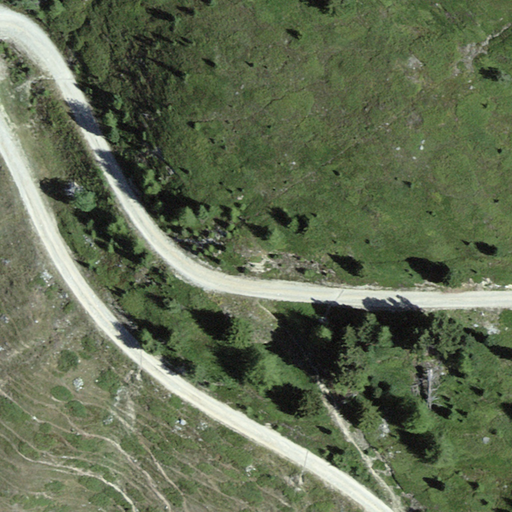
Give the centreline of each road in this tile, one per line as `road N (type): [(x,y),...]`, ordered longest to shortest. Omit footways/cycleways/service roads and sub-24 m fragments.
road 1 (track): [(511,299),(432,304),(303,295),(188,275),(136,208),(31,34),(0,19)]
road 2 (track): [(0,138),(98,326),(195,406),(375,511)]
